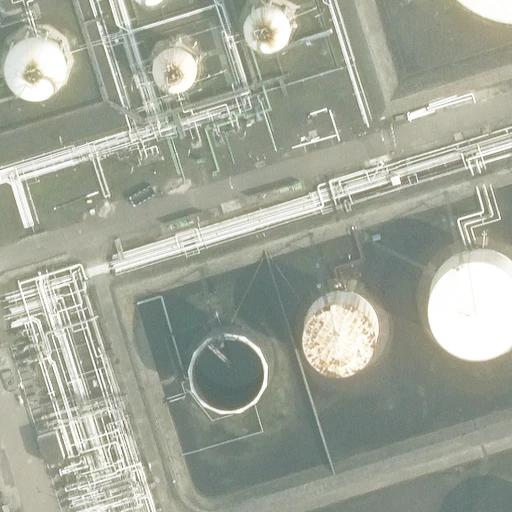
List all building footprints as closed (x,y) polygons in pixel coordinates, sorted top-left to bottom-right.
[(299,22),(299,17),(297,12),(295,7),(292,3),(288,0),(251,0),(246,5),(244,10),(242,15),(241,21),(241,27),(243,32),(245,37),(248,41),(253,45),(258,48),(268,51),(274,51),(279,49),(285,47),(289,44),(294,39),(297,34),(298,28),(299,22)] [(72,58),(72,57),(72,51),(70,44),(67,38),(62,32),(56,27),(49,23),(43,22),(37,21),(30,22),(24,23),(17,27),(11,32),(6,38),(3,44),(1,50),(1,57),(1,64),(3,71),(6,76),(11,82),(16,87),(22,90),(29,92),(35,93),(43,92),(49,91),(55,88),(61,83),(66,77),(70,71),(72,65),(72,58)] [(199,64),(199,63),(198,58),(197,54),(195,50),(192,47),(189,44),(185,42),(177,40),(172,41),(168,42),(161,46),(156,53),(154,62),(154,66),(155,70),(157,74),(160,78),(166,83),(172,85),(175,85),(179,85),(184,83),(191,79),(195,75),(197,71),(199,64)] [(0,171),(32,165),(25,134),(10,138),(3,106),(0,106),(0,171)] [(511,253),(510,252),(501,247),(490,244),(483,243),(473,244),(462,247),(455,251),(447,257),(439,266),(435,274),(432,284),(431,293),(432,302),(435,312),(439,320),(444,327),(452,334),(457,338),(463,340),(472,343),(480,344),(491,343),(499,341),(508,337),(511,333),(511,253)] [(379,326),(379,325),(378,316),(376,310),(372,303),(368,298),(362,294),(357,291),(351,289),(343,287),(337,288),(329,290),(323,292),(315,298),(311,303),(307,310),(305,317),(304,324),(304,332),(307,339),(310,345),(315,351),(320,356),(326,359),(332,361),(341,362),(347,362),(356,360),(361,357),(368,351),(372,346),(376,340),(378,333),(379,326)] [(269,357),(268,348),(266,342),(262,336),(258,331),(254,327),(249,324),(242,321),(234,320),(227,320),(220,321),(213,325),(206,330),(201,336),(198,342),(196,348),(195,356),(195,363),(197,370),(200,376),(205,382),(208,385),(215,390),(222,393),(230,394),(236,393),(244,392),(251,388),(257,383),(262,378),(266,371),(268,365),(269,357)] [(65,456),(57,430),(38,435),(46,461),(65,456)]
